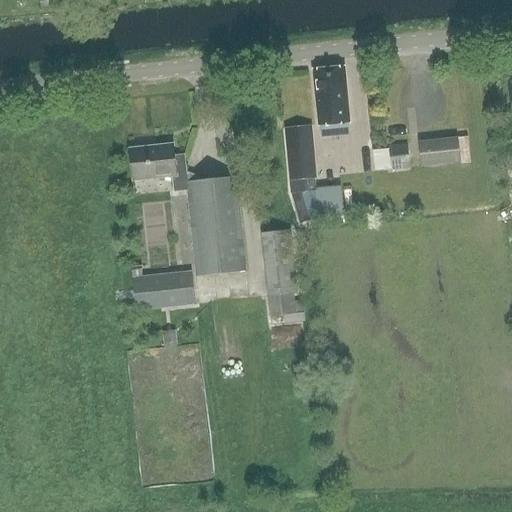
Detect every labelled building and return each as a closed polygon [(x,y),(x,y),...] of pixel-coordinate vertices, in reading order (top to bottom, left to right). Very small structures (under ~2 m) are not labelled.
[(321,126),(350,123),(345,69),(315,72),(321,126)] [(312,126),(285,128),(291,194),(316,191),(315,179),(317,179),(312,126)] [(458,138),(419,142),(422,167),(461,163),(458,138)] [(408,144),(389,146),(392,171),(411,169),(408,144)] [(188,192),(198,278),(247,273),(237,178),(188,184),(185,157),(175,158),(174,146),(130,151),(134,183),(173,178),(175,193),(188,192)] [(291,231),(262,234),(271,317),(296,315),(294,295),(298,295),(291,231)] [(192,271),(133,278),(136,312),(196,306),(192,271)] [(176,331),(163,333),(164,345),(178,344),(176,331)]
